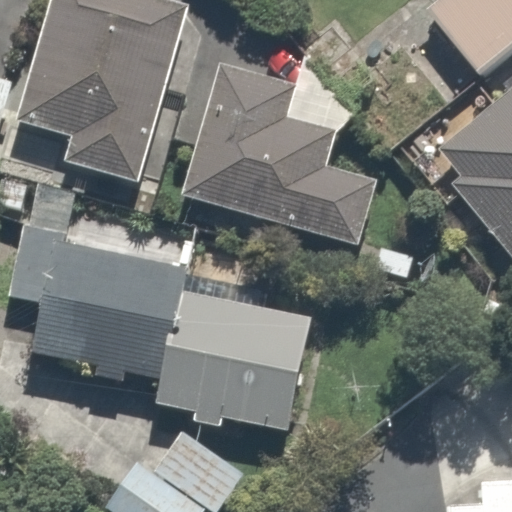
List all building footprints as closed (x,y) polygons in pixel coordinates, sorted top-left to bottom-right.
[(1,0),(22,21),(42,0),(1,0)] [(195,17),(139,0),(68,0),(31,126),(81,141),(74,165),(160,190),(180,123),(165,119),(195,17)] [(511,60),(511,0),(453,0),(430,18),(482,84),(511,60)] [(311,87),(227,62),(185,203),(372,258),(392,190),(345,176),(357,133),(303,117),(311,87)] [(0,77),(0,169),(20,82),(0,77)] [(511,105),(444,162),(472,196),(456,209),(511,275),(511,105)] [(79,240),(30,228),(14,295),(49,304),(35,362),(169,395),(165,412),(305,447),(335,326),(273,311),(277,298),(77,248),(79,240)] [(142,463),(105,510),(107,511),(238,511),(261,482),(195,432),(161,477),(142,463)] [(511,511),(511,481),(483,483),(484,508),(449,509),(449,511),(511,511)]
